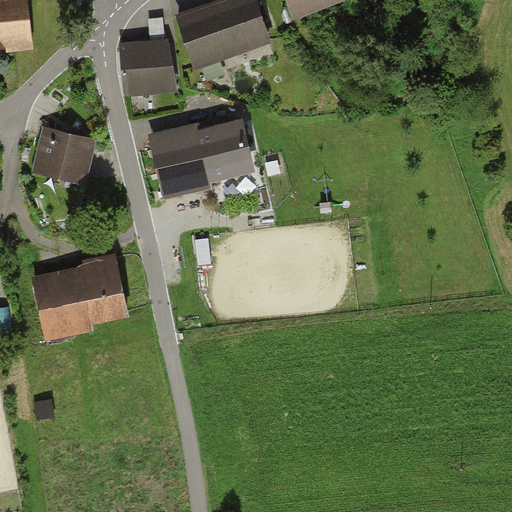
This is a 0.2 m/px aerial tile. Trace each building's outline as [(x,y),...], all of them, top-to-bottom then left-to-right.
[(0,0),(0,58),(40,54),(34,0),(0,0)] [(260,0),(232,0),(182,17),(200,69),(275,43),(260,0)] [(294,0),(303,21),(355,2),(353,0),(294,0)] [(176,42),(123,46),(127,97),(180,93),(176,42)] [(202,123),(153,135),(169,202),(217,190),(215,180),(262,168),(250,119),(203,131),(202,123)] [(96,139),(47,129),(37,173),(86,183),(96,139)] [(86,268),(38,278),(52,338),(98,328),(97,323),(136,314),(124,259),(86,268)]
